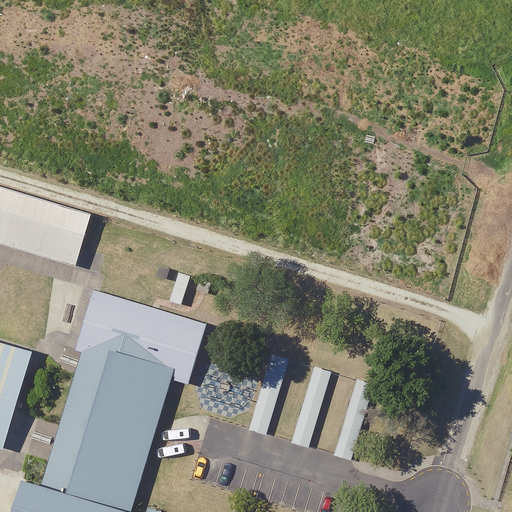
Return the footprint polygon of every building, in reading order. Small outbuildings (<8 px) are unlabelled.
[(77,218),(0,196),(0,262),(59,279),(77,218)] [(185,310),(195,282),(180,277),(171,306),(185,310)] [(52,300),(0,285),(0,345),(35,356),(52,300)] [(193,332),(78,299),(60,362),(175,395),(193,332)] [(0,435),(21,364),(0,358),(0,435)] [(281,367),(261,361),(238,441),(257,447),(281,367)] [(321,378),(301,373),(278,453),(298,459),(321,378)] [(377,388),(360,383),(337,458),(354,463),(377,388)] [(12,511),(17,497),(0,492),(0,511),(12,511)]
